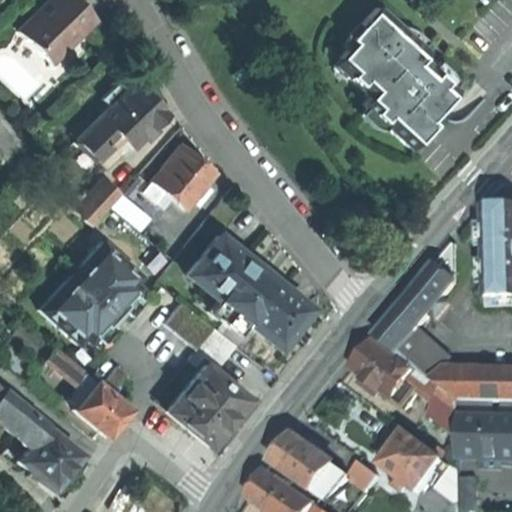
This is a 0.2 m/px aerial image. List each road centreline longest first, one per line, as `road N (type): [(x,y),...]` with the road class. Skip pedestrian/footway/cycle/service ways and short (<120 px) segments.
road 1 (residential): [(365,311),(232,156),(131,0)]
road 2 (tertiary): [(365,311),(511,145)]
road 3 (tertiary): [(229,484),(365,311)]
road 4 (residential): [(219,500),(149,451),(127,448),(77,511)]
